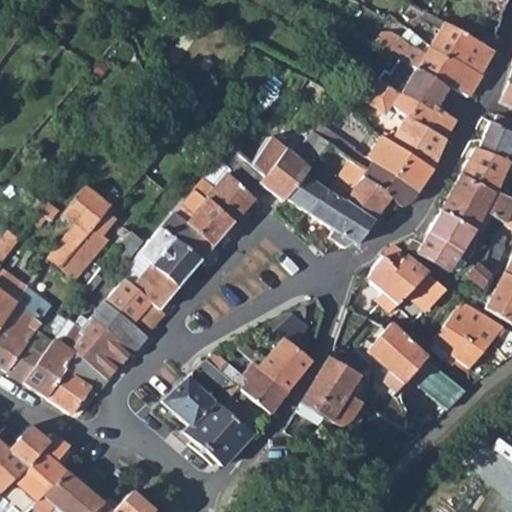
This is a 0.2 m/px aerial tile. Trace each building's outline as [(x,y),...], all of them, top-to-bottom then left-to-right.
[(488,0),(487,3),(499,10),(502,0),(488,0)] [(417,9),(403,1),(397,12),(411,20),(417,9)] [(441,23),(426,47),(478,76),(491,53),(489,51),(441,23)] [(376,36),(372,42),(398,60),(400,61),(409,47),(421,54),(411,71),(444,91),(447,88),(465,99),(478,76),(426,47),(403,34),(394,39),(388,35),(384,34),(381,34),(378,34),(376,36)] [(398,60),(388,77),(402,85),(399,91),(433,111),(444,91),(411,71),(421,54),(409,47),(400,61),(398,60)] [(511,72),(508,71),(499,97),(497,105),(511,110),(511,72)] [(382,74),(375,88),(392,98),(429,119),(433,111),(399,91),(402,85),(388,77),(382,74)] [(387,107),(392,98),(375,88),(373,87),(364,104),(383,115),(387,107)] [(433,111),(429,119),(392,98),(387,107),(401,120),(388,146),(427,171),(431,163),(434,156),(439,144),(452,122),(433,111)] [(471,149),(456,177),(492,194),(508,163),(502,160),(503,155),(511,134),(487,122),(473,149),(471,149)] [(250,127),(232,155),(245,166),(266,138),(250,127)] [(511,131),(511,134),(503,155),(511,160),(511,131)] [(308,132),(292,153),(308,166),(324,144),(308,132)] [(266,138),(245,166),(259,178),(255,183),(279,201),(282,198),(300,176),(305,170),(266,138)] [(378,141),(361,161),(369,166),(412,196),(427,171),(388,146),(378,141)] [(333,191),(328,197),(339,205),(369,227),(385,203),(356,183),(363,173),(344,159),(338,153),(324,144),(308,166),(336,186),(333,191)] [(225,175),(200,204),(227,225),(250,197),(247,194),(255,183),(259,178),(245,166),(232,155),(230,154),(218,169),(225,175)] [(300,176),(282,198),(303,213),(319,191),(300,176)] [(456,177),(437,213),(470,231),(479,216),(487,221),(499,227),(509,203),(492,194),(456,177)] [(79,191),(58,219),(70,228),(83,236),(101,214),(104,208),(87,196),(79,191)] [(319,191),(303,213),(349,248),(353,251),(369,227),(339,205),(328,197),(319,191)] [(511,198),(509,203),(499,227),(511,233),(511,198)] [(174,209),(167,217),(180,227),(207,249),(218,236),(226,241),(235,231),(227,225),(200,204),(187,219),(174,209)] [(419,246),(411,242),(405,250),(414,259),(444,277),(467,236),(470,231),(437,213),(419,246)] [(83,236),(56,273),(72,284),(106,243),(99,238),(111,222),(101,214),(83,236)] [(479,216),(470,231),(479,236),(487,221),(479,216)] [(180,227),(146,267),(174,289),(207,249),(180,227)] [(70,228),(44,264),(56,273),(83,236),(70,228)] [(496,234),(491,243),(503,249),(506,240),(496,234)] [(128,235),(109,258),(121,267),(138,244),(128,235)] [(0,260),(14,243),(4,236),(0,241),(0,260)] [(489,247),(485,262),(497,267),(503,249),(491,243),(489,247)] [(387,245),(380,255),(362,279),(377,294),(371,301),(384,315),(392,308),(410,326),(440,290),(399,256),(388,269),(384,265),(395,252),(387,245)] [(511,256),(502,275),(511,280),(511,256)] [(119,283),(99,305),(140,339),(150,326),(162,313),(157,309),(174,289),(146,267),(134,257),(116,280),(119,283)] [(465,276),(478,287),(488,277),(483,272),(474,264),(465,276)] [(511,280),(502,275),(483,313),(511,328),(511,327),(511,280)] [(82,292),(74,301),(79,305),(99,281),(94,277),(82,292)] [(0,296),(0,323),(13,306),(0,296)] [(99,305),(87,319),(128,353),(140,339),(99,305)] [(13,306),(0,323),(0,368),(22,383),(39,358),(20,346),(35,322),(13,306)] [(451,311),(440,329),(478,353),(494,327),(466,310),(461,318),(451,311)] [(283,317),(261,330),(288,347),(302,329),(283,317)] [(75,337),(64,352),(70,355),(108,379),(128,353),(87,319),(73,335),(75,337)] [(54,336),(35,322),(20,346),(39,358),(49,343),(54,336)] [(458,396),(389,324),(361,352),(382,374),(376,380),(389,393),(406,377),(441,412),(458,396)] [(440,329),(430,345),(467,369),(478,353),(440,329)] [(261,330),(247,337),(267,352),(255,369),(284,392),(297,374),(307,361),(288,347),(261,330)] [(511,336),(502,331),(490,352),(505,361),(511,355),(511,336)] [(39,358),(22,383),(45,397),(61,370),(70,355),(64,352),(49,343),(39,358)] [(70,355),(61,370),(99,393),(109,381),(108,379),(70,355)] [(212,356),(202,362),(228,384),(243,397),(265,416),(278,399),(284,392),(255,369),(243,383),(212,356)] [(326,359),(314,378),(343,396),(354,379),(326,359)] [(61,370),(45,397),(79,418),(99,393),(61,370)] [(314,378),(296,407),(334,431),(346,423),(356,405),(352,402),(343,396),(314,378)] [(183,381),(156,407),(185,430),(209,406),(206,403),(207,401),(183,381)] [(228,384),(221,392),(236,404),(243,397),(228,384)] [(185,430),(182,435),(222,468),(248,437),(209,406),(185,430)] [(0,444),(0,489),(44,443),(44,442),(27,427),(19,435),(5,450),(0,444)] [(0,489),(0,509),(2,511),(5,511),(22,487),(36,500),(63,471),(54,464),(67,447),(50,434),(44,442),(44,443),(0,489)] [(36,500),(29,507),(35,511),(45,511),(50,508),(55,511),(93,511),(100,504),(63,471),(36,500)] [(22,487),(5,511),(24,511),(29,507),(36,500),(22,487)] [(174,495),(160,510),(161,511),(177,511),(180,510),(174,495)] [(100,504),(93,511),(141,511),(125,496),(114,506),(108,511),(100,504)] [(105,498),(100,504),(108,511),(114,506),(105,498)]
